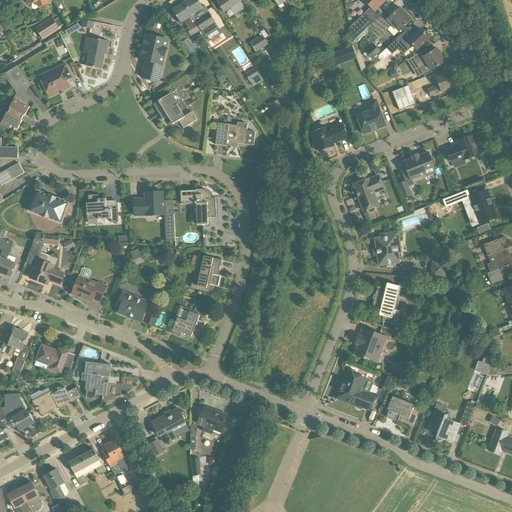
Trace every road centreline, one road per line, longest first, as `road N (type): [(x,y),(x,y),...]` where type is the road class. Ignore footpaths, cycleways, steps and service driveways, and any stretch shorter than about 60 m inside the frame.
road 1 (residential): [(204,371),(239,263),(240,212),(230,183),(208,165),(56,173),(39,155),(36,133),(52,108),(105,86),(137,0)]
road 2 (residential): [(305,410),(353,278),(352,240),(335,191),(339,171),(350,155),(489,96)]
road 3 (residential): [(511,501),(421,464),(385,438),(305,410)]
road 4 (residential): [(163,377),(146,344),(77,313),(0,296)]
road 5 (residential): [(0,473),(123,408),(163,377)]
